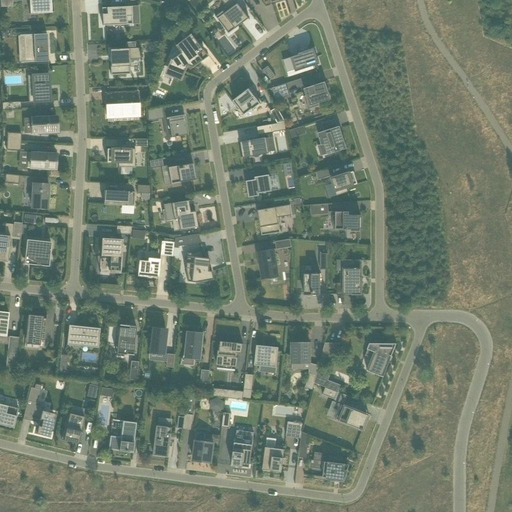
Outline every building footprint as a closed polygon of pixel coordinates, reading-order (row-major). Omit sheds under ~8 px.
[(51,4),(51,0),(29,0),(30,14),(52,13),(52,12),(54,12),(54,4),(51,4)] [(248,16),(246,15),(235,0),(221,0),(228,8),(216,16),(215,16),(229,34),(239,26),(241,25),(248,19),(249,18),(248,16)] [(101,6),(102,24),(132,22),(131,4),(101,6)] [(33,35),(33,38),(25,38),(26,59),(34,59),(35,62),(48,61),(47,34),(33,35)] [(175,42),(167,60),(158,81),(170,86),(174,77),(182,81),(188,68),(191,70),(204,60),(202,57),(207,54),(192,34),(177,45),(175,42)] [(131,48),(110,49),(111,75),(130,74),(129,59),(132,59),(131,48)] [(314,48),(298,54),(299,55),(291,57),(296,72),(320,64),(314,48)] [(276,76),(268,66),(263,70),(266,74),(271,80),(276,76)] [(32,75),(33,102),(50,101),(49,74),(32,75)] [(324,82),(301,90),(308,110),(320,106),(319,103),(329,100),(329,98),(327,92),(329,92),(327,86),(326,87),(324,82)] [(286,84),(272,88),(276,101),(290,96),(286,84)] [(249,89),(233,101),(245,116),(262,103),(256,95),(255,96),(249,89)] [(139,116),(138,92),(106,94),(107,118),(139,116)] [(147,110),(148,121),(163,118),(161,108),(147,110)] [(284,120),(277,108),(271,111),(278,123),(284,120)] [(171,138),(175,137),(175,138),(178,138),(178,137),(188,135),(185,119),(184,119),(183,115),(179,116),(166,118),(168,129),(170,129),(171,138)] [(32,118),(32,133),(57,132),(57,117),(32,118)] [(324,131),(318,133),(320,142),(321,142),(322,145),(324,144),(328,154),(327,154),(328,155),(347,149),(344,139),(343,139),(343,138),(342,138),(341,138),(339,134),(342,133),(340,126),(337,127),(335,120),(321,124),(324,131)] [(271,124),(273,132),(286,130),(285,122),(271,124)] [(259,135),(273,132),(271,124),(257,127),(259,135)] [(297,136),(295,129),(289,131),(292,138),(297,136)] [(7,142),(21,142),(21,134),(7,133),(7,142)] [(241,142),(243,158),(252,156),(253,157),(261,156),(261,155),(269,154),(266,138),(241,142)] [(20,151),(21,142),(7,142),(7,150),(20,151)] [(107,149),(107,162),(119,162),(118,167),(130,167),(130,149),(107,149)] [(27,168),(51,169),(55,169),(56,154),(28,153),(27,168)] [(149,160),(150,168),(163,166),(162,158),(149,160)] [(167,165),(170,184),(196,180),(193,163),(178,166),(177,163),(167,165)] [(329,169),(330,169),(329,168),(317,173),(319,180),(331,176),(329,169)] [(346,187),(358,184),(354,171),(331,178),(337,195),(348,192),(346,187)] [(5,183),(18,184),(19,176),(6,174),(5,183)] [(246,181),(249,198),(259,196),(259,193),(272,191),(269,175),(255,177),(255,180),(246,181)] [(31,208),(47,209),(49,185),(33,184),(31,208)] [(137,193),(150,194),(150,186),(137,185),(137,193)] [(104,190),(104,205),(134,206),(134,192),(104,190)] [(180,230),(197,227),(193,200),(171,203),(174,220),(178,219),(180,230)] [(258,210),(258,211),(259,220),(260,222),(262,235),(280,232),(277,217),(291,214),(289,204),(263,209),(260,210),(258,210)] [(314,215),(329,214),(329,204),(313,205),(314,215)] [(351,232),(361,232),(361,215),(350,215),(350,212),(336,212),(336,215),(334,215),(334,229),(351,229),(351,232)] [(36,216),(24,215),(24,223),(35,224),(36,216)] [(22,223),(14,222),(12,237),(20,238),(22,223)] [(131,234),(131,227),(117,226),(116,234),(131,234)] [(200,243),(198,234),(175,238),(174,243),(174,248),(200,243)] [(0,261),(7,262),(10,236),(0,235),(0,261)] [(110,257),(109,273),(120,273),(122,239),(102,238),(101,256),(110,257)] [(50,257),(51,248),(51,242),(38,241),(26,239),(25,249),(24,264),(31,265),(43,266),(49,267),(50,257)] [(290,240),(276,242),(277,249),(291,247),(290,240)] [(160,255),(173,257),(174,248),(174,243),(162,241),(160,255)] [(274,249),(258,252),(263,279),(278,276),(274,249)] [(185,268),(189,268),(187,281),(208,284),(209,280),(212,279),(211,271),(208,271),(209,258),(197,257),(198,251),(187,253),(185,268)] [(139,260),(137,276),(147,277),(147,276),(158,277),(160,259),(148,258),(148,261),(139,260)] [(353,293),(353,294),(361,294),(361,279),(361,267),(344,267),(344,293),(353,293)] [(304,293),(320,293),(320,272),(304,271),(304,293)] [(0,311),(0,335),(6,336),(9,313),(0,311)] [(28,315),(28,317),(25,344),(40,345),(40,340),(44,340),(47,315),(46,315),(46,317),(28,315)] [(136,331),(136,328),(136,326),(135,326),(126,325),(119,324),(116,353),(125,354),(126,351),(133,352),(136,331)] [(100,328),(69,325),(68,325),(66,345),(98,348),(100,328)] [(149,352),(164,354),(167,330),(152,328),(149,352)] [(185,358),(201,359),(203,333),(188,332),(185,358)] [(16,368),(17,357),(18,338),(9,337),(7,356),(6,367),(16,368)] [(242,353),(243,344),(221,341),(220,350),(218,350),(216,365),(237,367),(238,357),(237,357),(238,353),(242,353)] [(310,363),(310,343),(292,343),(292,363),(310,363)] [(320,360),(329,363),(332,365),(340,344),(340,343),(325,343),(320,360)] [(367,371),(384,377),(384,376),(383,376),(391,356),(392,356),(397,343),(370,343),(367,349),(375,352),(368,371),(367,370),(367,371)] [(277,368),(279,347),(257,345),(255,365),(277,368)] [(166,367),(174,368),(175,355),(167,354),(166,367)] [(136,381),(138,362),(131,361),(129,380),(136,381)] [(210,371),(202,370),(200,383),(208,384),(210,371)] [(314,383),(325,387),(328,380),(329,376),(317,371),(316,376),(314,383)] [(246,374),(244,389),(252,390),(253,375),(246,374)] [(309,374),(305,388),(312,390),(316,376),(309,374)] [(90,384),(87,396),(95,398),(98,386),(90,384)] [(40,390),(30,387),(27,401),(37,403),(40,390)] [(338,392),(326,387),(323,395),(335,400),(338,392)] [(100,396),(112,397),(114,389),(101,388),(100,396)] [(222,397),(223,389),(214,388),(213,396),(222,397)] [(236,391),(235,399),(243,400),(243,398),(244,391),(236,391)] [(211,398),(211,410),(223,411),(224,399),(211,398)] [(0,424),(12,428),(13,428),(18,408),(0,404),(0,424)] [(369,415),(368,415),(342,405),(336,420),(363,430),(369,415)] [(55,414),(41,410),(36,434),(49,437),(55,414)] [(84,416),(67,412),(61,439),(77,443),(84,416)] [(229,428),(231,414),(224,413),(222,427),(229,428)] [(185,414),(185,417),(183,429),(191,430),(193,415),(185,414)] [(122,421),(120,437),(110,436),(108,449),(132,453),(136,422),(122,421)] [(286,437),(301,438),(302,432),(303,423),(288,422),(286,437)] [(168,457),(172,427),(157,425),(153,455),(168,457)] [(234,443),(231,466),(249,468),(252,445),(254,433),(237,430),(235,443),(234,443)] [(298,457),(306,458),(309,435),(302,432),(301,438),(298,457)] [(193,461),(211,463),(214,443),(196,441),(193,461)] [(264,445),(261,469),(280,471),(283,448),(264,445)] [(344,480),(350,465),(325,462),(323,478),(344,480)]
